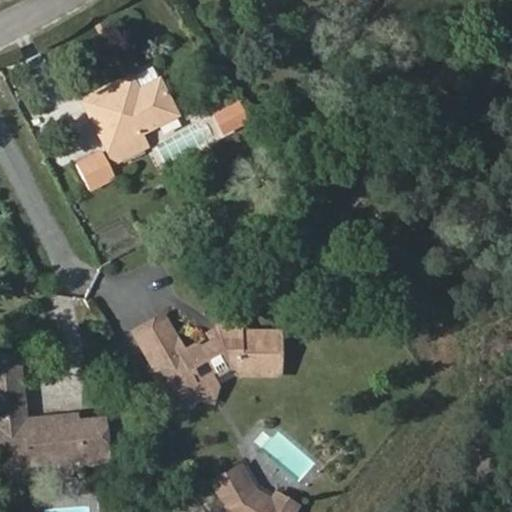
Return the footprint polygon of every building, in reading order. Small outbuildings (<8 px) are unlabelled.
[(185,115),(159,67),(90,102),(121,165),(154,150),(146,135),(185,115)] [(107,153),(84,164),(96,189),(120,178),(107,153)] [(195,358),(171,318),(143,334),(161,365),(166,363),(172,373),(195,414),(206,408),(210,395),(208,392),(239,374),(249,373),(249,376),(255,381),(289,381),(298,370),(290,362),(290,338),(250,339),(250,328),(235,329),(229,334),(231,344),(212,354),(206,352),(195,358)] [(161,365),(166,376),(172,373),(166,363),(161,365)] [(289,381),(299,381),(298,370),(289,381)] [(243,388),(254,388),(255,381),(249,376),(249,373),(239,374),(208,392),(210,395),(206,408),(195,414),(200,423),(211,425),(218,402),(243,388)] [(35,423),(30,381),(0,384),(0,414),(4,453),(36,449),(38,467),(87,462),(87,466),(117,463),(113,422),(86,424),(75,425),(74,419),(35,423)] [(4,453),(6,471),(38,467),(36,449),(4,453)] [(261,496),(247,471),(222,485),(237,511),(278,511),(281,508),(280,507),(261,496)] [(305,511),(307,508),(286,496),(280,507),(281,508),(278,511),(305,511)]
